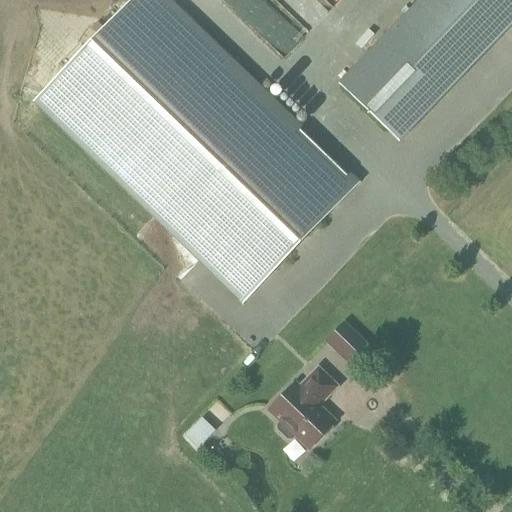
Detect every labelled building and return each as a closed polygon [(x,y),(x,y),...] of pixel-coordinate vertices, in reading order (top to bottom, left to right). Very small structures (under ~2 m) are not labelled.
[(163,0),(134,0),(38,101),(245,301),(356,185),(163,0)] [(210,0),(275,56),(294,34),(275,18),(281,11),(267,0),(210,0)] [(511,0),(423,0),(341,86),(399,141),(511,23),(511,0)] [(345,324),(326,342),(336,352),(355,333),(345,324)] [(318,369),(300,388),(295,384),(269,411),(281,423),(278,426),(278,431),(288,440),(293,440),(296,437),(309,450),(336,423),(317,405),(324,399),(325,400),(338,388),(318,369)] [(497,483),(488,474),(481,481),(490,490),(497,483)]
